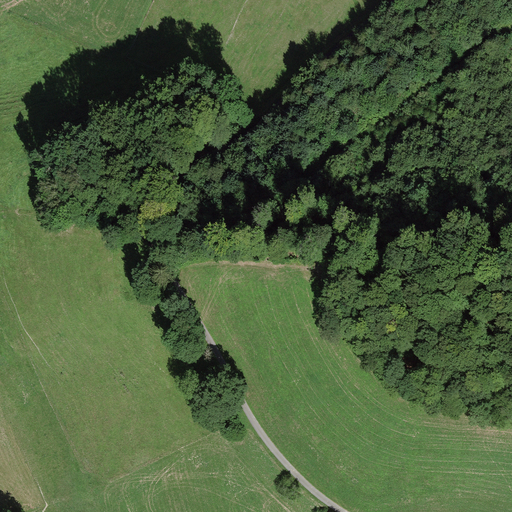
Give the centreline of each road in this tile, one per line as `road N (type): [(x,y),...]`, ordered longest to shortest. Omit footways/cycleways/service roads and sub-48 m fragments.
road 1 (residential): [(343,511),(298,477),(258,429),(175,285),(165,239),(194,165),(248,132),(395,0)]
road 2 (track): [(310,174),(511,26)]
